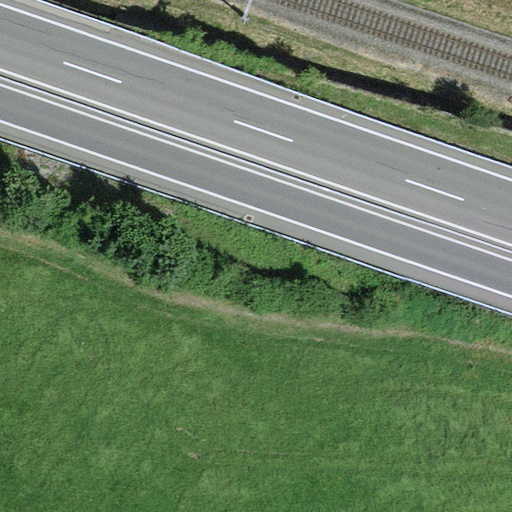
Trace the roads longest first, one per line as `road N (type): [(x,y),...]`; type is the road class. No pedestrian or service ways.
road 1 (trunk): [(511,215),(0,40)]
road 2 (trunk): [(0,101),(511,276)]
